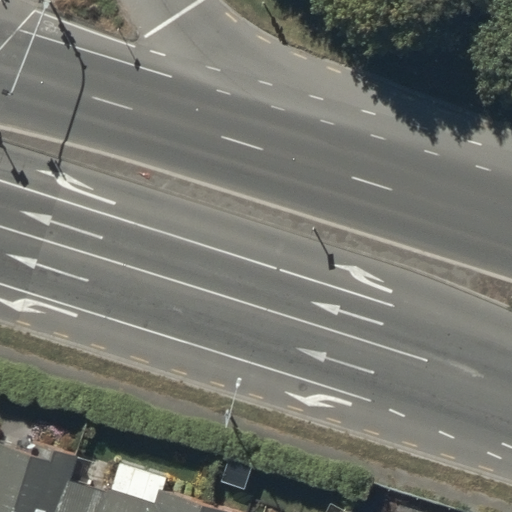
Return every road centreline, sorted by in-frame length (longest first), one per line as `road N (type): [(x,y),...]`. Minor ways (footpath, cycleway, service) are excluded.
road 1 (trunk): [(511,394),(0,232)]
road 2 (trunk): [(0,76),(275,159)]
road 3 (trunk): [(275,159),(511,232)]
road 4 (trunk): [(164,0),(275,159)]
